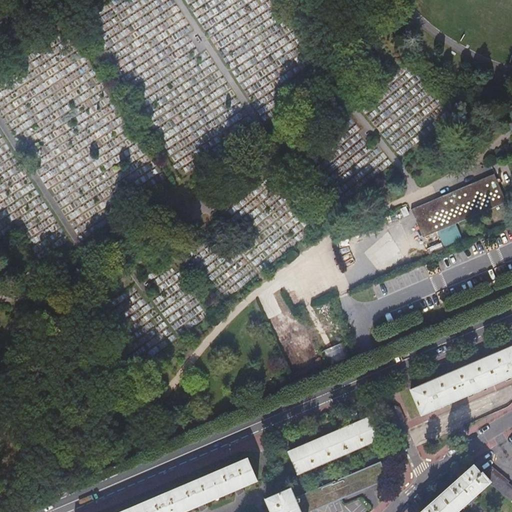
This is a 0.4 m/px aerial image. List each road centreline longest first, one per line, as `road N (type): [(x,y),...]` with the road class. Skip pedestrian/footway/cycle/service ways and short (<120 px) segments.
road 1 (tertiary): [(511,315),(49,511)]
road 2 (residential): [(393,511),(511,417)]
